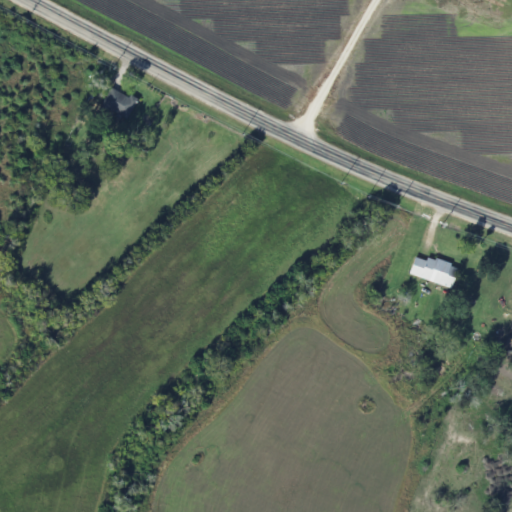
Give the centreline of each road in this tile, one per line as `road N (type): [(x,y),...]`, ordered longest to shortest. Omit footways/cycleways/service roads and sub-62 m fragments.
road 1 (tertiary): [(511,231),(351,176),(24,0)]
road 2 (residential): [(194,511),(223,465),(428,242),(439,207)]
